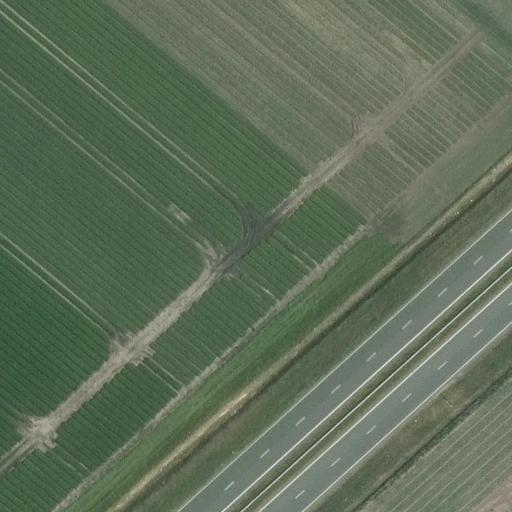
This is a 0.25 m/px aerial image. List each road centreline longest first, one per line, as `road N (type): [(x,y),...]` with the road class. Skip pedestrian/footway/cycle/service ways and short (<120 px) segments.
road 1 (trunk): [(511,231),(202,511)]
road 2 (trunk): [(276,511),(511,301)]
